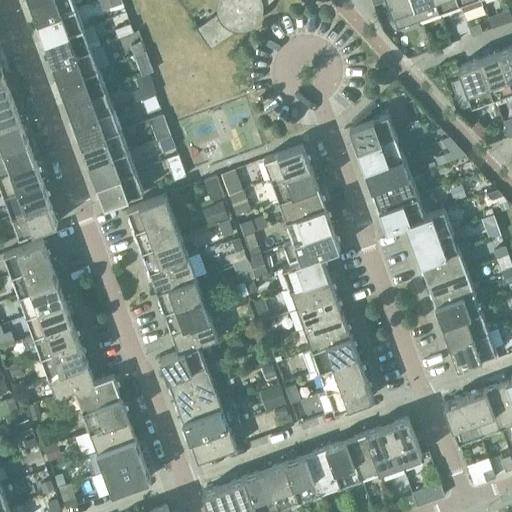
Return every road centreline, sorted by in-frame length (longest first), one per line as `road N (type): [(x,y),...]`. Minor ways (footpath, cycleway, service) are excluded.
road 1 (residential): [(185,482),(8,0)]
road 2 (residential): [(423,393),(328,127)]
road 3 (residential): [(185,482),(423,393)]
